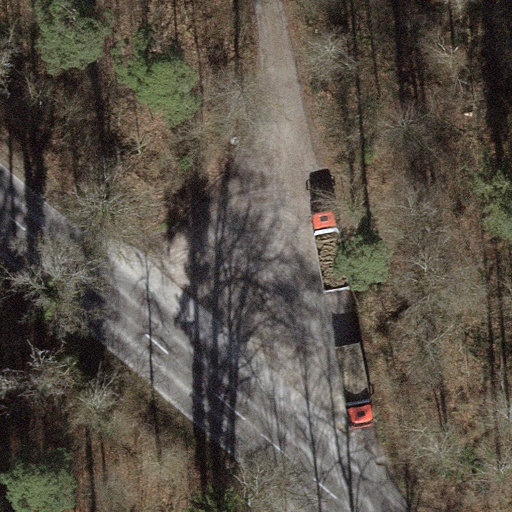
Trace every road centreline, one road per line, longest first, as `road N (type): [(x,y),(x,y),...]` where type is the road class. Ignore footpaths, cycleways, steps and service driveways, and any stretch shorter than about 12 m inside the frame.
road 1 (track): [(267,0),(301,195),(316,463),(294,511)]
road 2 (tertiary): [(370,511),(0,171)]
